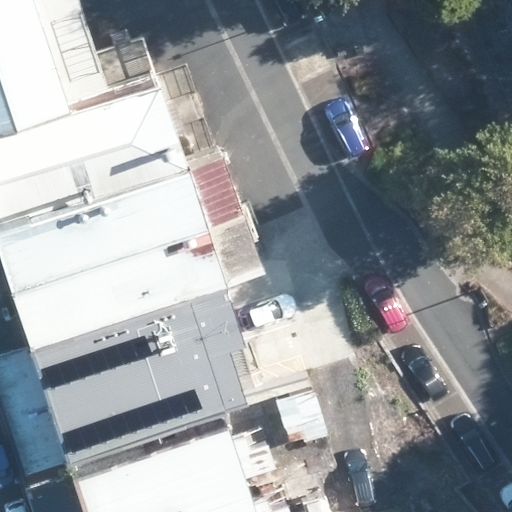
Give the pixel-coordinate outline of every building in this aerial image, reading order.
[(24,0),(0,0),(0,119),(58,102),(24,0)] [(58,102),(0,119),(0,211),(181,156),(155,72),(58,102)] [(181,156),(0,211),(0,256),(25,338),(218,279),(261,266),(242,204),(237,206),(218,144),(181,156)] [(218,279),(25,338),(61,455),(244,399),(227,342),(236,339),(218,279)] [(325,427),(312,380),(292,385),(294,394),(278,398),(288,434),(305,430),(306,433),(325,427)] [(248,469),(234,429),(228,412),(73,463),(88,511),(338,511),(337,506),(334,508),(321,511),(261,511),(253,485),(248,469)]
